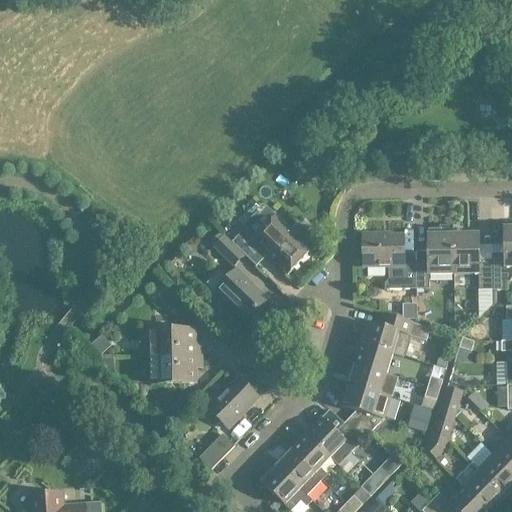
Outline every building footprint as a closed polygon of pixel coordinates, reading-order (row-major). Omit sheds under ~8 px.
[(280,163),(283,174),(299,169),(295,158),(280,163)] [(326,196),(347,193),(344,171),(323,174),(326,196)] [(275,218),(251,242),(236,228),(227,238),(233,243),(232,245),(245,257),(256,268),(267,257),(287,276),(310,252),(275,218)] [(503,231),(503,256),(503,262),(490,262),(491,291),(505,291),(505,283),(510,283),(511,278),(511,224),(503,225),(503,231)] [(428,263),(415,264),(415,290),(428,290),(428,277),(454,276),(453,237),(453,227),(452,227),(452,228),(440,228),(440,230),(428,230),(428,263)] [(245,257),(232,245),(221,235),(211,246),(234,269),(245,257)] [(363,269),(384,268),(384,279),(380,283),(380,290),(415,290),(415,264),(403,264),(403,238),(380,238),(380,236),(363,237),(363,269)] [(478,237),(453,237),(454,276),(478,276),(479,291),(491,291),(490,262),(478,262),(478,237)] [(217,291),(247,322),(267,301),(237,271),(217,291)] [(175,281),(167,289),(176,297),(181,292),(181,286),(175,281)] [(187,309),(167,289),(157,299),(177,319),(187,309)] [(365,323),(358,345),(392,356),(403,359),(409,337),(425,342),(428,330),(383,316),(379,328),(365,323)] [(150,359),(200,358),(200,348),(194,348),(194,332),(150,332),(150,359)] [(474,343),(462,339),(459,349),(471,353),(474,343)] [(511,353),(511,342),(501,343),(501,354),(511,353)] [(385,377),(392,356),(358,345),(351,366),(385,377)] [(200,358),(150,359),(150,385),(194,385),(194,369),(200,369),(200,358)] [(351,366),(345,387),(378,397),(379,396),(385,377),(351,366)] [(427,390),(440,394),(443,383),(430,379),(427,390)] [(257,400),(237,381),(207,411),(228,431),(257,400)] [(378,397),(345,387),(338,408),(354,413),(343,425),(361,443),(381,422),(382,422),(389,400),(379,396),(378,397)] [(511,412),(511,399),(506,399),(506,388),(497,388),(497,399),(498,399),(499,410),(508,410),(508,412),(511,412)] [(451,416),(455,420),(463,393),(447,389),(440,413),(451,416)] [(427,390),(421,409),(434,413),(440,394),(427,390)] [(489,407),(481,399),(475,393),(468,400),(482,414),(489,407)] [(188,409),(178,399),(158,419),(168,429),(188,409)] [(434,413),(421,409),(414,407),(408,429),(426,434),(432,413),(434,413)] [(338,468),(361,443),(343,425),(331,412),(322,422),(320,420),(304,435),(330,460),(338,468)] [(440,413),(432,435),(445,440),(448,443),(455,420),(451,416),(440,413)] [(234,448),(222,435),(199,459),(211,471),(234,448)] [(330,460),(304,435),(289,452),(322,483),(327,477),(320,470),(330,460)] [(446,451),(448,443),(445,440),(432,435),(429,446),(425,451),(445,467),(448,464),(441,458),(446,451)] [(511,444),(507,440),(492,456),(511,475),(511,444)] [(289,452),(274,467),(307,498),(322,483),(289,452)] [(511,492),(511,491),(511,475),(492,456),(477,471),(502,496),(509,489),(511,492)] [(502,496),(477,471),(472,466),(456,482),(462,487),(487,511),(491,507),(494,510),(503,501),(500,498),(502,496)] [(274,467),(259,483),(288,511),(292,511),(301,503),(307,508),(312,503),(307,498),(274,467)] [(362,489),(371,498),(389,479),(380,470),(362,489)] [(440,495),(431,504),(438,511),(486,511),(487,511),(462,487),(447,502),(440,495)] [(345,506),(351,511),(356,511),(370,499),(361,490),(345,506)] [(30,498),(30,504),(24,511),(25,511),(85,511),(85,507),(63,509),(62,495),(30,498)]
